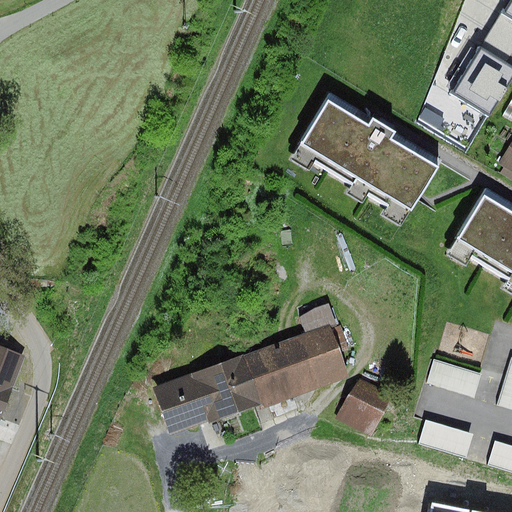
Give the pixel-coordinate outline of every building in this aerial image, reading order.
[(511,0),(505,0),(496,15),(511,24),(511,0)] [(511,50),(507,60),(479,43),(448,94),(488,118),(511,78),(511,50)] [(403,231),(445,161),(330,93),(289,160),(309,172),(314,164),(352,187),(347,194),(363,204),(367,196),(386,208),(380,217),(403,231)] [(511,140),(498,165),(511,173),(511,140)] [(511,203),(486,188),(445,256),(465,268),(471,259),(507,281),(502,289),(511,295),(511,203)] [(305,333),(153,389),(170,436),(208,422),(209,425),(258,407),(259,411),(349,378),(331,328),(337,326),(329,304),(298,315),(305,333)] [(0,424),(26,356),(0,346),(0,424)] [(511,357),(497,405),(511,410),(511,357)] [(481,375),(434,361),(427,384),(474,398),(481,375)] [(357,380),(337,419),(371,437),(392,398),(357,380)] [(473,434),(425,420),(419,443),(467,457),(473,434)] [(511,445),(495,441),(487,464),(511,471),(511,445)] [(217,497),(210,473),(194,478),(201,502),(217,497)]
